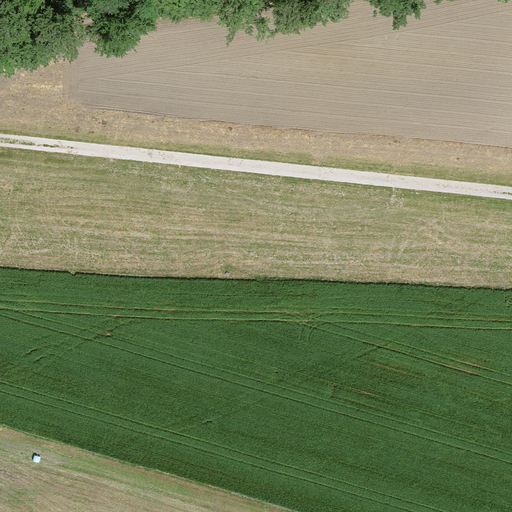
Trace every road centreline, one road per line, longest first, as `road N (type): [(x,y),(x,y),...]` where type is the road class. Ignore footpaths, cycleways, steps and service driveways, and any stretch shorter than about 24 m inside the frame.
road 1 (track): [(511,195),(0,139)]
road 2 (track): [(0,38),(255,0)]
